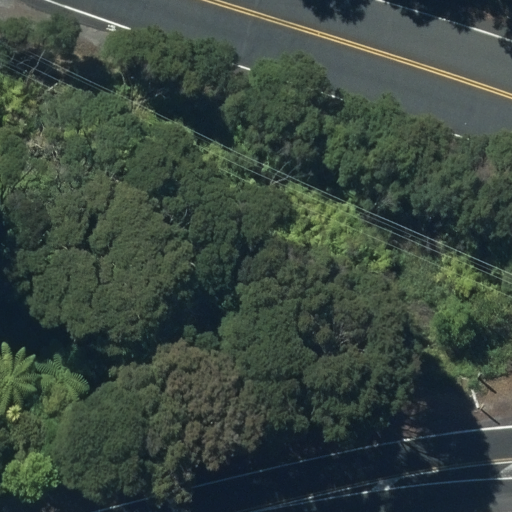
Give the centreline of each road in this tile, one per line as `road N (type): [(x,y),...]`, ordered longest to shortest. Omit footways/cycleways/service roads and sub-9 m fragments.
road 1 (secondary): [(210,0),(511,96)]
road 2 (tertiary): [(511,470),(242,511)]
